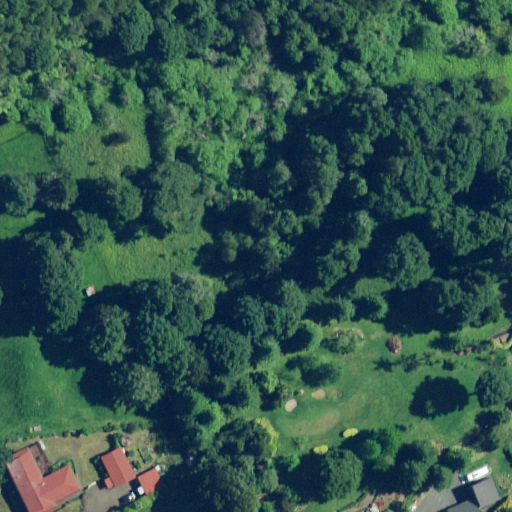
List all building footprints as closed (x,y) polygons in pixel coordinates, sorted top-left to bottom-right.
[(111,488),(132,477),(116,447),(95,457),(111,488)] [(63,464),(39,478),(23,449),(0,461),(0,469),(24,511),(39,511),(77,491),(63,464)] [(145,496),(162,486),(151,467),(134,477),(145,496)] [(496,502),(490,489),(479,494),(486,507),(496,502)] [(446,511),(479,511),(472,496),(445,509),(446,511)]
